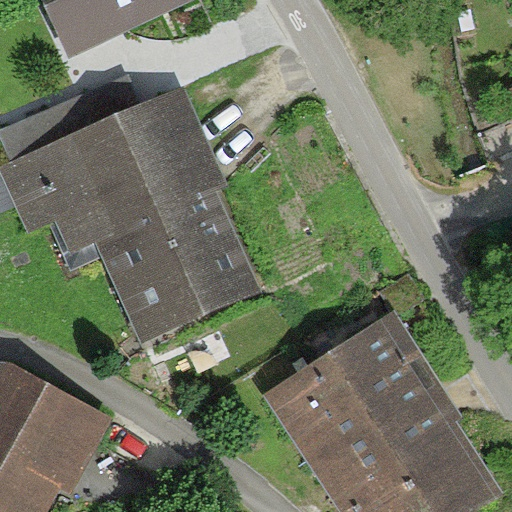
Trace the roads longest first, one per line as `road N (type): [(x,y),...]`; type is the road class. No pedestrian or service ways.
road 1 (residential): [(295,0),(316,26),(511,403)]
road 2 (residential): [(273,511),(90,385),(0,345)]
